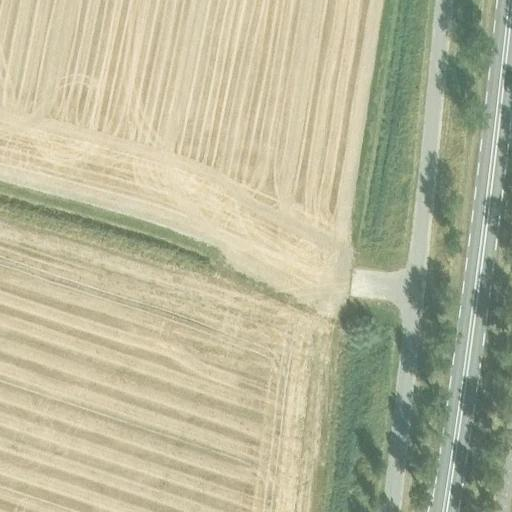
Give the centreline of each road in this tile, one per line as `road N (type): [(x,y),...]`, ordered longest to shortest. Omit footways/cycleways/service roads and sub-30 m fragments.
road 1 (secondary): [(443,511),(509,0)]
road 2 (unclassified): [(388,511),(442,0)]
